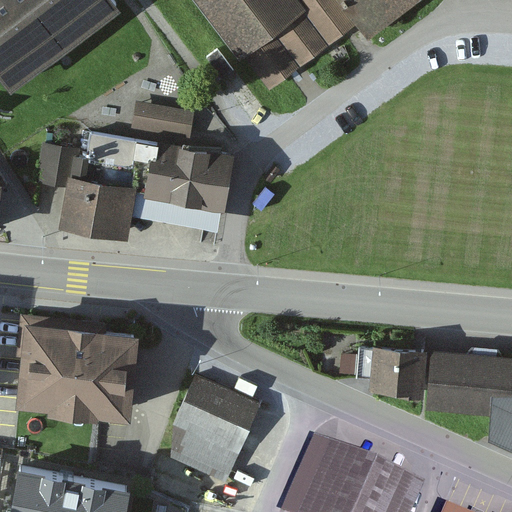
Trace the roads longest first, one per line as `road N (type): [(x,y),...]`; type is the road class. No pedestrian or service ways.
road 1 (tertiary): [(187,290),(511,318)]
road 2 (residential): [(318,388),(511,475)]
road 3 (tertiary): [(0,272),(187,290)]
road 4 (residential): [(187,290),(206,329),(318,388)]
road 5 (residential): [(269,511),(318,388)]
